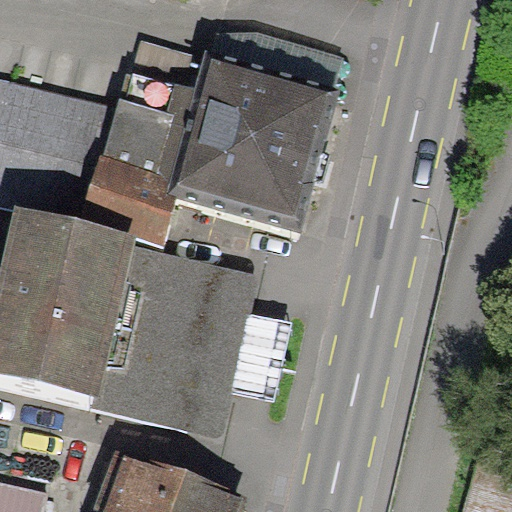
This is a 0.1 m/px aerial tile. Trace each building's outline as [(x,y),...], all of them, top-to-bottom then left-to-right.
[(0,210),(151,249),(164,198),(198,64),(124,45),(106,117),(0,89),(0,210)] [(321,96),(198,64),(164,198),(287,229),(321,96)] [(4,227),(0,245),(0,384),(209,433),(220,387),(236,316),(244,282),(4,227)] [(276,325),(236,316),(220,387),(259,396),(276,325)] [(456,511),(511,511),(511,434),(476,426),(456,511)] [(234,511),(237,503),(118,464),(102,511),(234,511)] [(0,489),(0,511),(31,511),(35,497),(0,489)]
